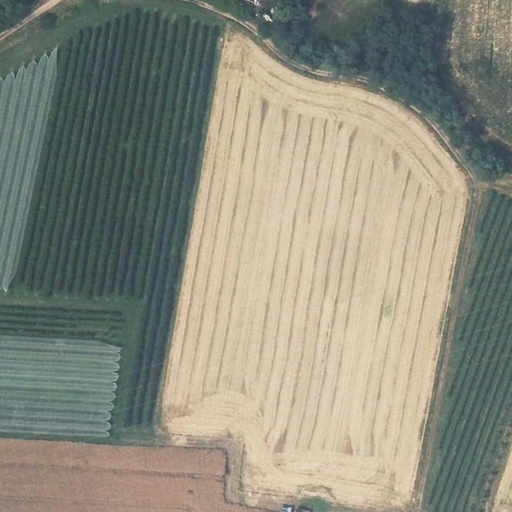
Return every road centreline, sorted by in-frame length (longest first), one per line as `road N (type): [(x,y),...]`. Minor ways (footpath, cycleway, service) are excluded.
road 1 (track): [(416,511),(475,196),(469,170)]
road 2 (track): [(469,170),(408,100),(369,80),(300,67),(228,13),(189,0)]
